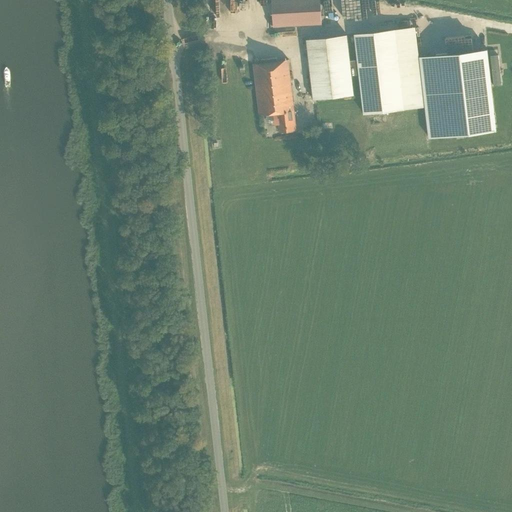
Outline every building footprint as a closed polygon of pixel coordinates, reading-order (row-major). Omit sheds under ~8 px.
[(228,16),(228,10),(233,10),(232,0),(221,0),(222,16),(228,16)] [(272,0),(274,27),(322,24),(320,0),(272,0)] [(351,0),(351,15),(364,15),(364,0),(351,0)] [(450,42),(465,41),(464,24),(450,24),(450,42)] [(351,75),(359,74),(364,114),(404,109),(395,29),(354,34),(357,59),(350,60),(347,35),(307,39),(314,100),(354,95),(351,75)] [(445,136),(495,130),(486,49),(435,55),(445,136)] [(276,113),(279,132),(297,130),(289,60),(253,64),(259,114),(276,113)]
